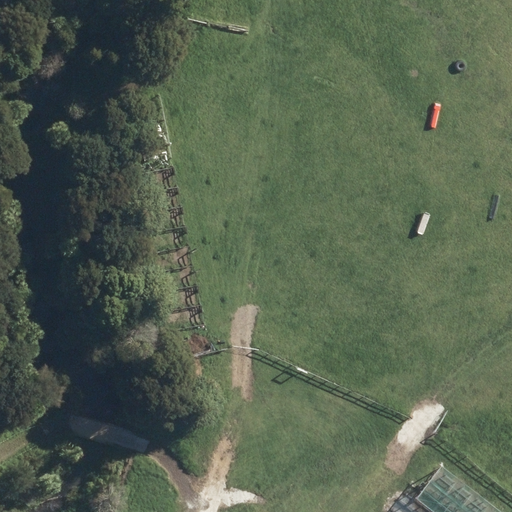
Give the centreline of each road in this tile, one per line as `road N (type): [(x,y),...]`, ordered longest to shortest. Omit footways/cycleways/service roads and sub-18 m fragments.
road 1 (track): [(209,511),(241,370),(263,0)]
road 2 (track): [(0,450),(67,423),(149,442),(180,472),(203,511)]
